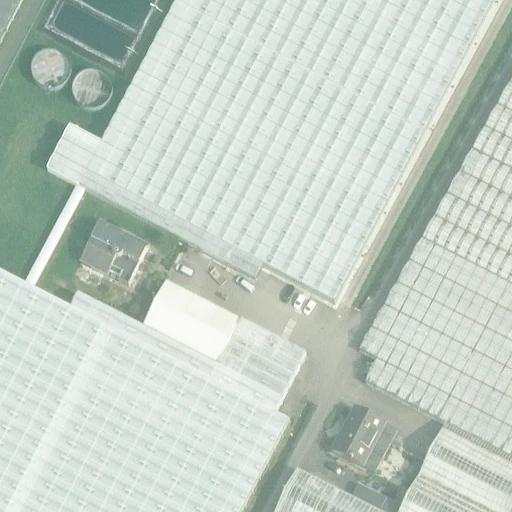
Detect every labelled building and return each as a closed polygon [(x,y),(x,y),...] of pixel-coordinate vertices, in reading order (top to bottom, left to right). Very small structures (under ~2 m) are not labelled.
[(0,0),(0,35),(18,0),(0,0)] [(46,173),(78,189),(197,254),(205,240),(332,308),(495,0),(177,0),(101,146),(69,129),(46,173)] [(447,427),(444,432),(511,467),(511,80),(358,352),(366,357),(375,362),(363,384),(447,427)] [(103,113),(103,112),(102,105),(98,100),(93,96),(86,94),(79,95),(76,96),(73,99),(69,104),(67,111),(68,118),(69,121),(72,125),(77,128),(84,130),(90,129),(97,126),(101,120),(103,113)] [(129,289),(149,249),(101,225),(81,265),(108,278),(110,274),(120,280),(118,284),(129,289)] [(70,311),(0,275),(0,511),(242,511),(288,424),(274,417),(210,384),(218,369),(143,330),(77,297),(70,311)] [(166,285),(143,330),(218,369),(210,384),(274,417),(305,357),(166,285)] [(374,475),(396,435),(384,428),(384,427),(354,411),(331,452),(361,468),(374,475)] [(511,511),(511,467),(444,432),(402,511),(511,511)] [(372,511),(299,475),(279,511),(372,511)] [(359,485),(353,499),(383,511),(399,511),(403,504),(359,485)]
